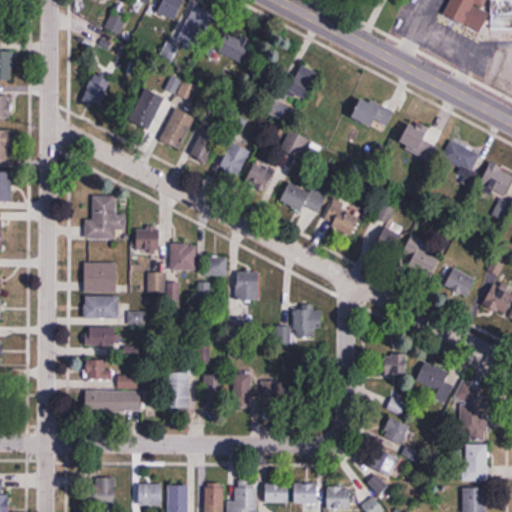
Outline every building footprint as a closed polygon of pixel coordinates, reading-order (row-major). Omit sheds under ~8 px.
[(164,0),(158,12),(175,21),(186,0),(164,0)] [(192,0),(173,29),(194,43),(214,14),(193,0),(192,0)] [(223,31),(214,47),(242,64),(251,47),(223,31)] [(13,49),(0,49),(0,79),(13,80),(13,49)] [(318,74),(301,65),(287,93),(304,102),(318,74)] [(167,98),(153,90),(134,121),(148,130),(167,98)] [(0,119),(11,119),(11,97),(0,96),(0,119)] [(180,150),(195,122),(175,112),(161,140),(180,150)] [(221,132),(205,125),(191,159),(208,166),(221,132)] [(429,161),(440,140),(410,125),(399,145),(429,161)] [(13,130),(0,130),(0,161),(13,161),(13,130)] [(460,169),(457,177),(469,183),(482,155),(451,140),(442,160),(460,169)] [(219,170),(237,179),(252,150),(233,141),(219,170)] [(270,200),(282,175),(256,162),(244,187),(270,200)] [(0,172),(0,201),(13,201),(13,172),(0,172)] [(318,218),(328,196),(291,180),(282,202),(318,218)] [(86,219),(86,237),(126,238),(126,214),(116,214),(116,196),(94,196),(93,219),(86,219)] [(352,238),(362,218),(337,205),(327,225),(352,238)] [(402,235),(373,223),(369,232),(378,235),(371,254),(391,263),(402,235)] [(161,229),(137,229),(137,253),(161,253),(161,229)] [(448,258),(412,238),(402,257),(438,277),(448,258)] [(196,244),(172,244),(172,270),(196,270),(196,244)] [(227,276),(227,257),(205,257),(205,276),(227,276)] [(166,271),(159,271),(159,258),(150,258),(150,294),(166,294),(166,271)] [(117,264),(85,264),(85,293),(117,293),(117,264)] [(477,279),(453,267),(444,286),(467,298),(477,279)] [(260,272),(237,271),(237,300),(259,300),(260,272)] [(511,290),(493,283),(483,308),(511,320),(511,290)] [(119,318),(119,297),(85,297),(85,318),(119,318)] [(323,328),(323,309),(293,309),(294,326),(278,326),(279,345),(293,344),(293,339),(315,338),(314,328),(323,328)] [(145,323),(145,313),(131,313),(131,323),(145,323)] [(87,346),(120,346),(120,328),(87,328),(87,346)] [(211,346),(199,346),(199,365),(211,365),(211,346)] [(407,376),(407,355),(383,355),(383,376),(407,376)] [(112,381),(112,361),(87,361),(87,381),(112,381)] [(455,390),(446,380),(448,378),(432,361),(417,374),(442,402),(455,390)] [(170,373),(170,410),(190,410),(190,373),(170,373)] [(235,374),(235,403),(251,403),(251,374),(235,374)] [(224,376),(211,376),(211,409),(224,409),(224,376)] [(119,389),(139,389),(139,378),(119,378),(119,389)] [(485,436),(489,390),(459,387),(458,401),(465,402),(462,434),(485,436)] [(142,413),(142,392),(86,392),(86,413),(142,413)] [(404,408),(399,399),(388,404),(393,414),(404,408)] [(409,446),(414,426),(389,420),(384,440),(409,446)] [(489,481),(489,446),(465,446),(465,481),(489,481)] [(398,464),(386,448),(366,464),(364,462),(356,468),(379,496),(389,488),(377,473),(385,467),(388,471),(398,464)] [(116,479),(97,478),(97,486),(85,486),(84,506),(116,507),(116,479)] [(0,511),(8,511),(9,479),(0,479),(0,511)] [(318,484),(295,484),(295,505),(318,505),(318,484)] [(163,485),(139,485),(139,507),(163,507),(163,485)] [(223,511),(224,485),(206,485),(205,511),(223,511)] [(290,504),(290,485),(266,485),(266,504),(290,504)] [(168,511),(189,511),(189,486),(169,486),(168,511)] [(328,487),(328,510),(351,510),(351,487),(328,487)] [(228,511),(257,511),(257,488),(228,488),(228,511)] [(485,511),(485,488),(463,489),(462,511),(485,511)] [(367,511),(383,511),(375,497),(362,504),(367,511)]
